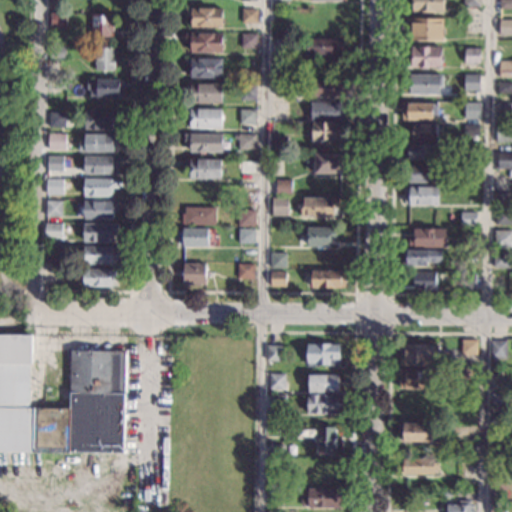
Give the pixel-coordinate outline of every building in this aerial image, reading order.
[(444,0),(444,11),(435,11),(435,12),(421,12),(421,11),(411,11),(412,0),(444,0)] [(511,0),(511,8),(499,8),(499,0),(511,0)] [(222,27),(190,27),(190,16),(185,16),(185,7),(223,7),(222,27)] [(257,10),(256,23),(241,23),(241,9),(257,10)] [(66,28),(51,27),(51,12),(67,12),(66,28)] [(111,20),(114,20),(114,36),(91,35),(91,14),(111,14),(111,20)] [(444,40),(407,39),(408,17),(444,18),(444,40)] [(511,34),(499,34),(499,19),(511,19),(511,34)] [(222,53),(189,52),(189,42),(185,41),(185,32),(223,33),(222,53)] [(258,35),(258,48),(241,48),(241,34),(258,35)] [(345,39),(350,39),(350,54),(344,54),(344,55),(306,55),(307,37),(345,38),(345,39)] [(292,55),(275,54),(275,39),(292,39),(292,55)] [(114,70),(94,70),(95,46),(114,47),(114,70)] [(441,67),(410,67),(410,46),(442,46),(441,67)] [(66,59),(50,58),(50,47),(66,48),(66,59)] [(481,49),(481,63),(464,63),(464,48),(481,49)] [(222,78),(190,78),(190,67),(185,67),(185,58),(222,58),(222,78)] [(511,76),(498,76),(499,60),(511,60),(511,76)] [(443,86),(440,86),(440,94),(418,95),(418,94),(407,94),(408,81),(405,81),(405,73),(443,74),(443,86)] [(479,90),(464,90),(464,75),(480,75),(479,90)] [(123,96),(89,96),(89,89),(86,89),(86,79),(124,80),(123,96)] [(291,95),(274,95),(275,80),(292,81),(291,95)] [(347,97),(311,97),(311,80),(348,81),(347,97)] [(511,93),(498,93),(498,82),(511,82),(511,93)] [(221,103),(190,102),(190,84),(221,85),(221,103)] [(256,86),(255,100),(241,100),(241,85),(256,86)] [(345,121),(310,120),(310,101),(345,102),(345,121)] [(438,115),(432,115),(432,120),(403,120),(403,102),(439,103),(438,115)] [(481,119),(465,119),(465,103),(481,104),(481,119)] [(511,113),(497,113),(498,103),(511,103),(511,113)] [(222,128),(189,128),(189,117),(185,117),(185,109),(189,109),(189,108),(222,109),(222,128)] [(256,124),(240,124),(240,109),(256,109),(256,124)] [(65,127),(48,126),(48,111),(66,112),(65,127)] [(120,122),(113,122),(113,130),(84,129),(85,111),(120,111),(120,122)] [(337,141),(311,141),(312,122),(337,123),(337,141)] [(436,142),(411,141),(412,123),(437,123),(436,142)] [(480,135),(463,135),(463,124),(480,125),(480,135)] [(511,142),(496,141),(496,124),(511,124),(511,142)] [(66,150),(48,150),(48,133),(66,134),(66,150)] [(118,143),(113,143),(113,152),(78,151),(79,141),(82,141),(82,133),(118,134),(118,143)] [(223,152),(189,151),(189,145),(183,145),(183,133),(223,134),(223,152)] [(256,135),(255,149),(238,149),(238,134),(256,135)] [(287,152),(271,151),(271,150),(272,137),(288,137),(287,152)] [(447,160),(408,159),(408,144),(448,144),(447,160)] [(479,162),(462,162),(462,146),(479,147),(479,162)] [(511,169),(498,169),(498,152),(511,152),(511,169)] [(336,155),(343,155),(342,172),(335,172),(335,174),(313,174),(313,153),(336,154),(336,155)] [(63,158),(71,159),(71,168),(63,168),(63,171),(47,170),(48,156),(63,156),(63,158)] [(118,175),(83,174),(83,156),(119,156),(118,175)] [(221,179),(189,178),(189,159),(219,159),(221,159),(221,179)] [(255,174),(239,174),(239,160),(255,160),(255,174)] [(438,184),(408,183),(408,165),(438,166),(438,184)] [(478,176),(463,175),(463,166),(478,166),(478,176)] [(62,195),(46,194),(46,179),(62,180),(62,195)] [(118,188),(112,188),(112,197),(82,196),(82,179),(118,180),(118,188)] [(291,195),(275,195),(276,180),(292,180),(291,195)] [(218,198),(207,198),(207,203),(183,202),(183,185),(218,186),(218,198)] [(440,206),(408,205),(408,204),(403,204),(404,187),(408,187),(408,186),(440,186),(440,206)] [(509,207),(495,207),(495,193),(509,193),(509,207)] [(339,208),(333,208),(333,217),(300,216),(301,197),(324,198),(324,196),(339,196),(339,208)] [(288,216),(272,216),(273,197),(288,198),(288,216)] [(61,216),(45,216),(46,201),(61,201),(61,216)] [(118,210),(113,210),(113,219),(82,219),(83,201),(118,202),(118,210)] [(214,225),(182,224),(182,213),(184,213),(184,207),(215,207),(214,225)] [(254,226),(238,226),(238,209),(255,210),(254,226)] [(511,224),(496,224),(496,209),(511,209),(511,224)] [(477,227),(460,226),(460,212),(477,212),(477,227)] [(61,240),(45,240),(45,223),(62,223),(61,240)] [(118,233),(112,233),(112,242),(83,241),(83,223),(118,223),(118,233)] [(208,234),(212,234),(211,247),(182,246),(182,227),(208,228),(208,234)] [(337,238),(331,238),(331,246),(306,246),(306,227),(337,227),(337,238)] [(254,244),(238,243),(238,228),(254,229),(254,244)] [(446,247),(408,246),(408,237),(413,237),(413,228),(446,228),(446,247)] [(511,247),(494,246),(495,230),(511,231),(511,247)] [(475,246),(461,246),(462,231),(476,232),(475,246)] [(63,246),(63,262),(45,262),(45,245),(63,246)] [(117,264),(82,264),(83,246),(117,246),(117,264)] [(428,249),(442,249),(442,263),(429,263),(429,266),(406,266),(406,265),(401,265),(402,249),(406,249),(406,248),(428,248),(428,249)] [(510,267),(495,267),(495,252),(496,252),(510,252),(510,267)] [(285,268),(271,268),(271,267),(271,253),(286,253),(285,268)] [(205,285),(183,284),(183,262),(204,263),(205,263),(205,285)] [(253,278),(237,277),(238,264),(254,264),(253,278)] [(117,279),(112,279),(111,287),(82,287),(82,268),(118,269),(117,279)] [(344,288),(309,288),(309,281),(306,281),(306,269),(345,270),(344,288)] [(286,287),(270,286),(271,271),(286,272),(286,287)] [(437,290),(412,289),(413,271),(437,271),(437,290)] [(476,290),(461,289),(461,273),(477,273),(476,290)] [(31,364),(30,364),(30,407),(70,407),(71,349),(111,350),(111,348),(128,349),(127,394),(125,394),(124,455),(0,453),(0,334),(31,335),(31,364)] [(477,354),(461,354),(462,339),(477,339),(477,354)] [(506,357),(491,357),(491,340),(507,340),(506,357)] [(330,344),(340,344),(340,366),(306,366),(306,358),(303,358),(303,350),(306,350),(306,344),(315,344),(315,342),(330,343),(330,344)] [(438,367),(399,366),(399,344),(438,344),(438,367)] [(282,360),(267,360),(267,345),(283,345),(282,360)] [(449,363),(439,363),(439,350),(449,351),(449,363)] [(507,380),(493,380),(493,367),(507,367),(507,380)] [(475,379),(457,379),(457,368),(475,368),(475,379)] [(436,389),(398,389),(398,369),(436,370),(436,389)] [(285,389),(269,389),(270,372),(285,373),(285,389)] [(338,393),(307,392),(307,374),(338,374),(338,393)] [(504,406),(491,405),(491,393),(505,394),(504,406)] [(286,394),(286,412),(270,411),(270,394),(286,394)] [(344,413),(306,413),(306,394),(344,395),(344,413)] [(431,413),(403,413),(403,411),(399,411),(399,395),(403,395),(403,394),(431,394),(431,413)] [(507,426),(492,425),(492,415),(507,415),(507,426)] [(432,442),(402,442),(402,440),(399,440),(399,424),(402,424),(402,422),(432,422),(432,442)] [(334,451),(316,451),(317,426),(334,427),(334,451)] [(507,454),(492,454),(492,439),(507,440),(507,454)] [(475,458),(459,458),(459,443),(476,444),(475,458)] [(285,455),(269,455),(270,444),(285,444),(285,455)] [(434,475),(403,474),(403,459),(434,459),(434,475)] [(506,490),(491,490),(492,479),(506,479),(506,490)] [(284,504),(269,504),(269,488),(284,489),(284,504)] [(341,508),(307,508),(307,505),(301,505),(301,489),(308,489),(308,488),(342,488),(341,508)] [(452,497),(440,497),(441,488),(453,489),(452,497)] [(470,504),(471,504),(471,511),(445,511),(446,503),(459,504),(459,499),(470,499),(470,504)] [(505,511),(490,511),(491,502),(505,502),(505,511)]
